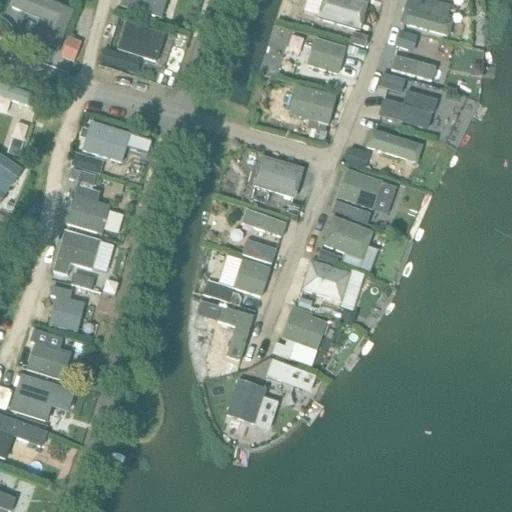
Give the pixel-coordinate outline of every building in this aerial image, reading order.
[(44,0),(13,0),(10,9),(47,24),(37,47),(57,56),(68,27),(75,12),(70,11),(44,0)] [(121,0),(119,9),(161,20),(166,0),(121,0)] [(349,0),(322,0),(316,21),(360,34),(368,5),(349,0)] [(453,23),(404,9),(400,26),(449,40),(453,23)] [(125,23),(116,51),(145,61),(156,64),(165,36),(154,32),(125,23)] [(400,33),(395,49),(413,54),(417,38),(400,33)] [(352,35),(349,45),(364,50),(367,39),(352,35)] [(68,39),(60,59),(73,64),(81,44),(68,39)] [(307,69),(338,77),(345,50),(314,42),(307,69)] [(103,51),(99,65),(136,75),(140,61),(103,51)] [(432,85),(436,71),(394,60),(391,74),(432,85)] [(381,76),(377,89),(400,96),(404,82),(381,76)] [(0,85),(0,99),(18,105),(24,107),(29,108),(33,110),(37,97),(0,85)] [(295,90),(288,118),(328,129),(336,100),(295,90)] [(431,117),(382,103),(378,117),(427,132),(431,117)] [(131,138),(90,125),(81,153),(122,166),(131,138)] [(314,131),(311,142),(323,145),(326,134),(314,131)] [(416,166),(422,148),(370,132),(365,150),(416,166)] [(11,141),(7,155),(18,159),(23,145),(11,141)] [(350,149),(344,167),(364,173),(370,155),(350,149)] [(74,154),(69,168),(84,173),(88,159),(74,154)] [(0,176),(5,180),(13,168),(0,158),(0,176)] [(252,189),(294,202),(303,172),(261,159),(252,189)] [(382,185),(346,172),(336,200),(372,213),(382,185)] [(81,173),(76,189),(92,193),(96,178),(81,173)] [(66,228),(102,237),(110,208),(97,205),(100,197),(76,190),(66,228)] [(335,204),(332,214),(366,226),(370,216),(335,204)] [(290,205),(286,220),(296,223),(300,208),(290,205)] [(246,213),(241,227),(281,240),(286,226),(246,213)] [(373,235),(331,220),(321,248),(362,263),(373,235)] [(91,273),(100,244),(65,233),(52,274),(67,279),(71,267),(91,273)] [(264,249),(260,263),(271,267),(271,266),(276,252),(264,249)] [(320,251),(316,261),(335,268),(338,258),(320,251)] [(234,291),(260,300),(269,272),(241,263),(232,291),(234,291)] [(340,305),(349,277),(310,264),(301,293),(340,305)] [(74,277),(71,287),(85,291),(87,281),(74,277)] [(207,282),(202,297),(229,306),(229,305),(232,295),(234,291),(232,291),(207,282)] [(48,328),(77,335),(83,306),(69,303),(71,294),(52,289),(50,299),(54,300),(48,328)] [(299,300),(297,308),(309,312),(312,304),(299,300)] [(207,306),(203,320),(216,324),(220,310),(207,306)] [(240,363),(252,318),(221,310),(217,324),(234,329),(226,359),(240,363)] [(327,327),(291,313),(280,341),(316,354),(327,327)] [(26,373),(62,384),(71,356),(59,352),(62,343),(38,336),(35,346),(35,345),(26,373)] [(20,377),(14,394),(8,414),(29,421),(34,405),(51,410),(68,416),(75,394),(20,377)] [(255,427),(265,392),(237,383),(226,418),(255,427)] [(41,450),(47,435),(0,418),(0,461),(5,463),(13,440),(41,450)] [(0,511),(2,511),(11,511),(16,501),(0,495),(0,511)]
